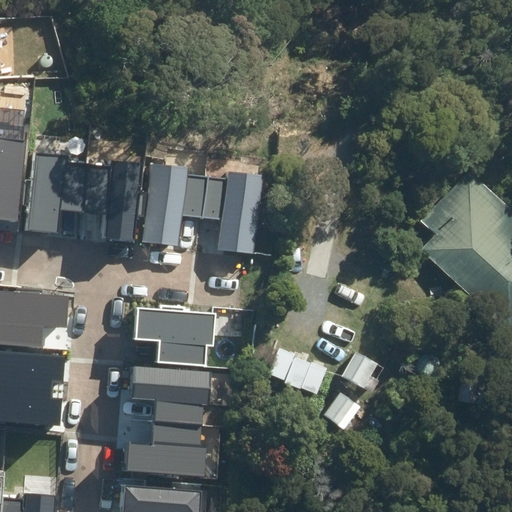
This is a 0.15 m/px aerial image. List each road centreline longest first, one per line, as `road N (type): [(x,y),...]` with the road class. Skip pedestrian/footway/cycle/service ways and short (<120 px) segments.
road 1 (residential): [(86,511),(104,265)]
road 2 (residential): [(104,265),(230,279)]
